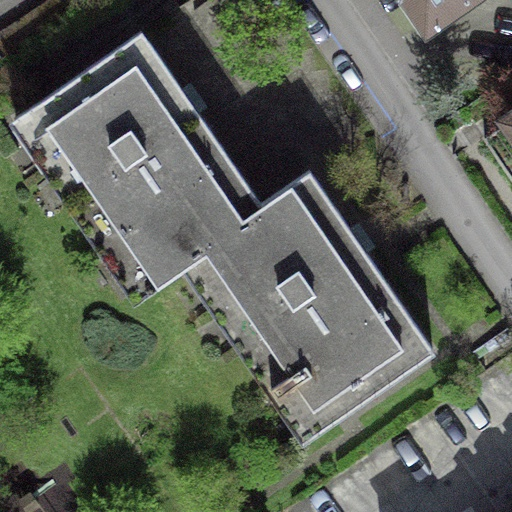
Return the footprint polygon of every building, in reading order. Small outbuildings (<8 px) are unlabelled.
[(54,0),(0,35),(0,56),(87,0),(54,0)] [(467,0),(412,0),(430,26),(467,0)] [(137,292),(196,251),(261,206),(139,32),(17,117),(19,120),(29,113),(61,159),(51,165),(53,168),(62,161),(81,189),(72,196),(105,243),(114,236),(146,282),(135,290),(137,292)] [(511,121),(510,119),(484,137),(511,179),(511,121)] [(430,347),(310,173),(261,206),(196,251),(230,300),(221,306),(222,308),(231,302),(249,329),(239,336),(277,391),(288,384),(315,422),(304,430),(305,433),(430,347)]
